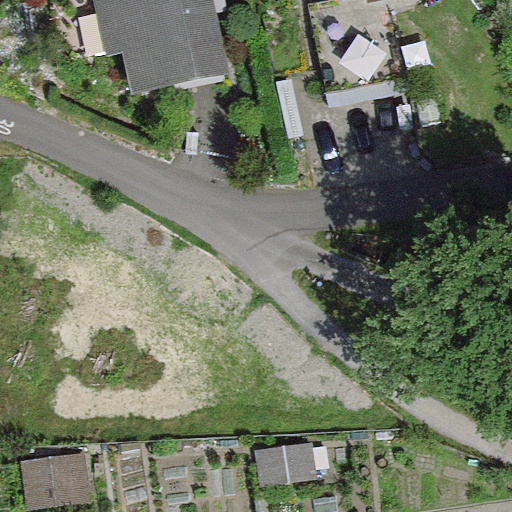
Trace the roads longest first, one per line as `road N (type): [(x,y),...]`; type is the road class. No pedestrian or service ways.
road 1 (residential): [(0,120),(219,208),(388,201),(511,181)]
road 2 (track): [(219,208),(336,342),(467,435),(511,453)]
road 3 (track): [(219,208),(351,272),(511,311)]
